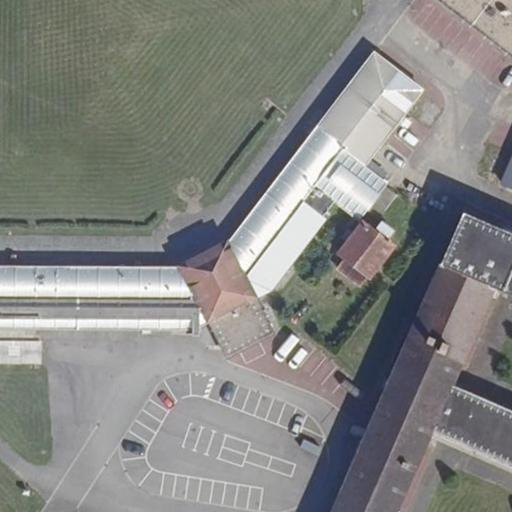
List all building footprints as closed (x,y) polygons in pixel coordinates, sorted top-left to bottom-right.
[(511,0),(435,0),(511,58),(511,163),(503,184),(511,187),(511,0)] [(422,90),(376,56),(231,243),(180,270),(0,269),(0,326),(211,327),(227,358),(272,334),(253,296),(271,287),(325,219),(321,216),(333,201),(357,220),(366,208),(378,193),(386,184),(380,180),(363,166),(368,160),(395,124),(401,116),(422,90)] [(402,130),(409,122),(401,116),(395,124),(402,130)] [(385,174),(368,160),(363,166),(380,180),(385,174)] [(388,201),(378,193),(366,208),(376,216),(388,201)] [(397,511),(433,431),(511,465),(511,237),(463,217),(334,511),(397,511)] [(394,231),(384,223),(377,231),(365,223),(339,256),(345,261),(366,277),(369,280),(396,246),(387,239),(394,231)] [(338,269),(360,285),(366,277),(345,261),(338,269)] [(0,361),(41,362),(42,344),(0,343),(0,361)]
